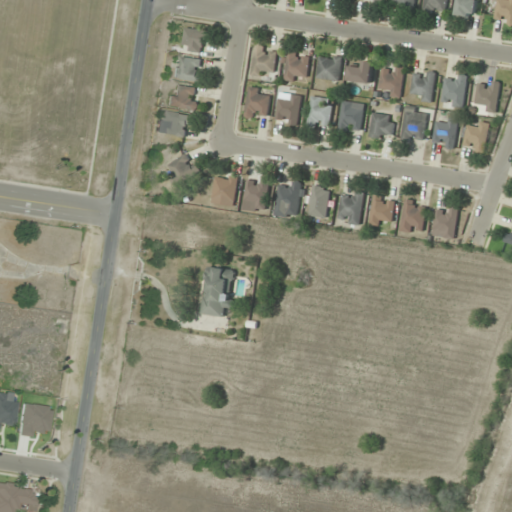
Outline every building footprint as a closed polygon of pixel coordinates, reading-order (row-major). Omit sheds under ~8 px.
[(415,9),(415,0),(393,0),(393,7),(415,9)] [(447,0),(425,0),(424,12),(446,15),(447,0)] [(479,0),(477,0),(459,0),(456,16),(475,20),(479,0)] [(498,0),(495,22),(511,24),(511,0),(510,0),(510,1),(501,0),(498,0)] [(182,48),(204,55),(211,34),(189,27),(182,48)] [(270,80),(282,53),(261,45),(250,72),(270,80)] [(311,53),(288,51),(286,79),(309,81),(311,53)] [(343,57),(321,55),(318,78),(341,80),(343,57)] [(200,83),(205,61),(183,56),(180,66),(176,65),(173,77),(200,83)] [(351,68),(350,81),(372,83),(375,62),(363,61),(363,69),(351,68)] [(406,70),(385,66),(379,92),(401,97),(406,70)] [(435,100),(435,72),(413,72),(413,100),(435,100)] [(443,104),(464,108),(469,77),(448,74),(443,104)] [(476,110),(498,112),(502,84),(480,82),(476,110)] [(201,89),(173,84),(169,106),(197,111),(201,89)] [(254,88),(245,114),(265,121),(274,95),(254,88)] [(302,96),(292,95),(291,101),(280,100),(278,122),(300,125),(302,96)] [(333,98),(311,98),(311,127),(333,127),(333,98)] [(364,132),(364,102),(342,102),(342,132),(364,132)] [(404,139),(426,141),(428,109),(407,108),(404,139)] [(189,139),(194,118),(162,110),(157,131),(189,139)] [(372,136),(393,138),(395,116),(374,114),(372,136)] [(435,145),(457,147),(459,118),(437,116),(435,145)] [(494,126),(482,121),(478,130),(471,127),(463,146),(483,153),(494,126)] [(170,165),(176,175),(171,178),(177,187),(201,172),(189,153),(170,165)] [(214,203),(238,206),(241,178),(217,175),(214,203)] [(272,181),(251,176),(244,209),(266,213),(272,181)] [(311,216),(328,218),(332,188),(315,185),(311,216)] [(341,193),(341,223),(363,223),(363,193),(341,193)] [(383,217),(394,219),(397,200),(376,195),(370,225),(382,227),(383,217)] [(424,234),(428,202),(407,200),(403,231),(424,234)] [(435,236),(457,238),(460,208),(438,206),(435,236)] [(202,313),(225,316),(226,307),(236,308),(237,299),(231,298),(235,270),(209,266),(202,313)] [(0,511),(14,511),(16,504),(36,507),(39,489),(0,484),(0,511)]
